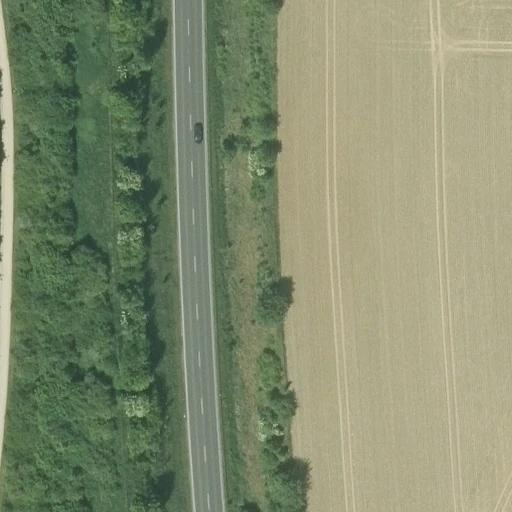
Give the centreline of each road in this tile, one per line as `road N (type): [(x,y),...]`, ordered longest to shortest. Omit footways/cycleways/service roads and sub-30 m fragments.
road 1 (primary): [(212,511),(189,0)]
road 2 (track): [(0,400),(0,89)]
